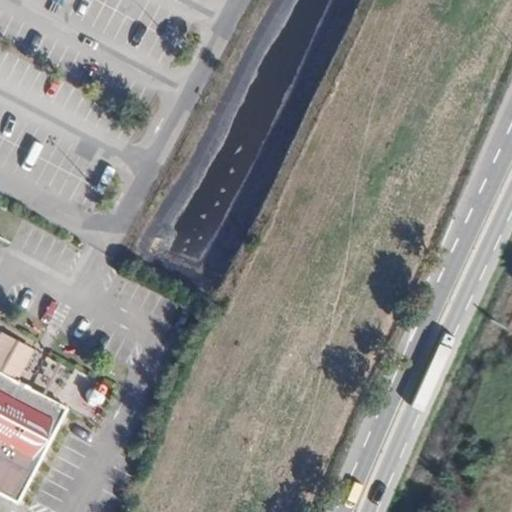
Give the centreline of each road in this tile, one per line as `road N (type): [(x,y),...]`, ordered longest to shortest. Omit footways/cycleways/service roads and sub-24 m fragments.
road 1 (primary): [(511,131),(337,511)]
road 2 (primary): [(511,150),(355,511)]
road 3 (primary): [(356,511),(511,198)]
road 4 (primary): [(387,511),(511,241)]
